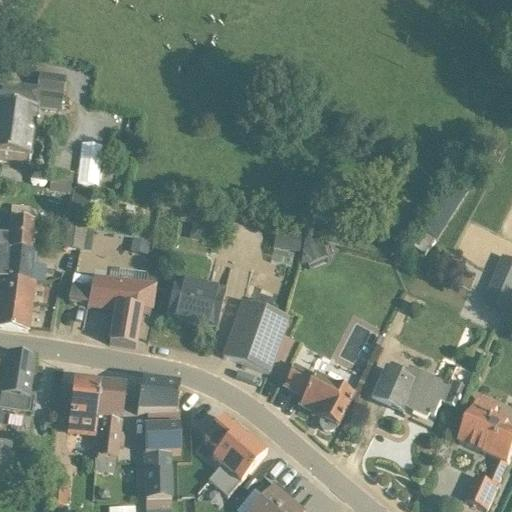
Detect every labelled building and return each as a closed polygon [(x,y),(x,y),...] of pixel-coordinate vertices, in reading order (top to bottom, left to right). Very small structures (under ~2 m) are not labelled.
[(62,98),(66,80),(65,80),(37,76),(35,91),(0,87),(0,106),(58,115),(61,99),(62,98)] [(36,118),(0,113),(0,163),(29,168),(36,118)] [(68,197),(72,177),(50,174),(47,194),(68,197)] [(426,233),(437,241),(466,199),(455,191),(426,233)] [(90,200),(71,198),(69,214),(88,216),(90,200)] [(0,216),(0,253),(30,255),(34,211),(10,208),(9,217),(0,216)] [(59,250),(90,254),(92,238),(84,237),(85,230),(63,227),(59,250)] [(190,227),(187,241),(202,244),(204,230),(190,227)] [(300,236),(275,231),(270,261),(295,265),(300,236)] [(129,261),(148,264),(151,246),(132,243),(129,261)] [(325,262),(317,244),(299,251),(307,270),(325,262)] [(0,253),(0,283),(32,287),(42,284),(44,269),(34,268),(35,256),(0,253)] [(511,313),(511,262),(499,258),(484,304),(511,313)] [(86,307),(93,280),(74,275),(66,303),(86,307)] [(112,315),(108,347),(133,352),(140,313),(149,314),(153,293),(167,295),(170,278),(146,275),(145,275),(144,288),(92,282),(85,311),(112,315)] [(225,295),(172,282),(163,321),(216,333),(225,295)] [(0,330),(26,334),(32,287),(0,283),(0,330)] [(222,360),(267,377),(287,321),(241,305),(222,360)] [(33,361),(6,357),(0,394),(0,411),(31,417),(33,402),(27,400),(33,361)] [(354,400),(293,368),(283,390),(302,400),(298,408),(313,416),(312,418),(320,423),(318,428),(320,433),(325,435),(328,435),(332,432),(334,430),(335,431),(354,400)] [(462,391),(465,391),(472,377),(471,376),(456,370),(448,389),(409,371),(405,380),(383,371),(368,403),(401,418),(404,412),(413,416),(411,420),(425,427),(429,420),(434,421),(441,407),(452,411),(462,391)] [(140,384),(136,416),(175,416),(177,389),(140,384)] [(98,387),(72,385),(66,438),(94,441),(98,387)] [(120,425),(124,390),(98,387),(94,441),(93,474),(113,476),(115,463),(116,463),(118,450),(121,451),(123,437),(120,436),(121,426),(120,425)] [(496,410),(477,402),(456,446),(494,463),(485,484),(474,479),(464,504),(482,511),(486,511),(511,455),(511,428),(493,419),(496,410)] [(143,504),(144,511),(169,511),(169,504),(172,503),(171,458),(179,457),(178,417),(145,417),(146,428),(142,427),(142,430),(137,430),(137,441),(142,442),(143,458),(142,458),(142,480),(140,481),(140,501),(143,501),(143,504)] [(206,485),(226,501),(265,456),(246,439),(244,441),(220,421),(202,442),(216,455),(211,461),(220,469),(206,485)] [(12,447),(0,444),(0,471),(7,473),(12,447)] [(65,510),(68,481),(49,479),(46,509),(65,510)] [(299,511),(272,489),(251,511),(299,511)]
